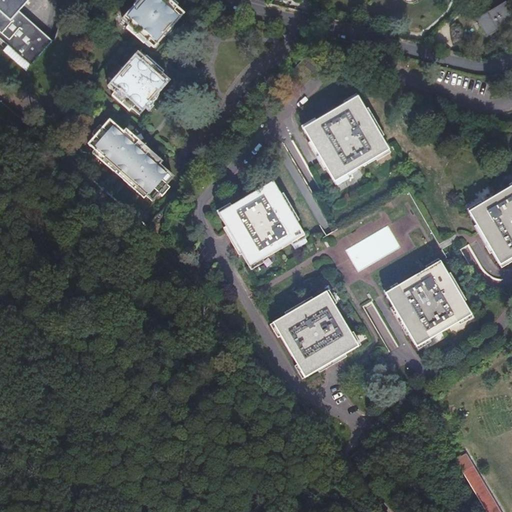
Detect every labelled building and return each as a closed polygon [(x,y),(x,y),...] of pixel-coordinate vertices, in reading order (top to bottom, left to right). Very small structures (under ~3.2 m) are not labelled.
[(18,15),(30,0),(0,0),(0,42),(30,69),(51,46),(18,15)] [(169,64),(178,53),(181,50),(179,48),(184,42),(186,44),(189,41),(198,30),(191,24),(194,21),(176,6),(174,9),(165,2),(157,11),(154,15),(156,17),(150,24),(147,22),(144,25),(136,35),(144,42),(142,45),(160,61),(162,58),(169,64)] [(511,19),(503,6),(477,21),(487,38),(511,23),(511,19)] [(146,22),(144,25),(147,22),(150,24),(156,17),(154,15),(157,11),(154,12),(152,13),(149,16),(148,18),(146,20),(146,22)] [(184,42),(179,48),(181,50),(178,53),(180,53),(183,52),(185,49),(187,47),(189,44),(189,41),(186,44),(184,42)] [(138,115),(147,104),(150,101),(147,99),(153,93),(155,95),(157,92),(167,82),(160,75),(162,72),(144,57),(142,59),(136,54),(127,64),(124,67),(126,68),(119,76),(118,74),(115,77),(106,87),(113,93),(110,96),(128,112),(130,108),(138,115)] [(115,77),(118,74),(119,76),(126,68),(124,67),(127,64),(126,64),(124,65),(123,66),(119,70),(117,73),(116,73),(116,74),(116,75),(116,76),(115,77)] [(150,101),(147,104),(149,103),(150,103),(151,102),(153,100),(156,97),(156,96),(157,94),(157,92),(155,95),(153,93),(147,99),(150,101)] [(356,99),(301,130),(331,184),(387,152),(356,99)] [(105,167),(111,172),(113,170),(124,179),(122,182),(127,187),(132,186),(145,197),(150,202),(156,195),(160,198),(168,189),(164,186),(171,178),(157,167),(160,163),(145,150),(143,153),(137,148),(139,145),(124,132),(121,135),(108,123),(101,130),(98,127),(90,136),(93,140),(87,147),(93,151),(105,163),(105,167)] [(90,154),(105,167),(105,163),(93,151),(90,154)] [(173,154),(169,159),(180,169),(184,164),(173,154)] [(113,170),(111,172),(122,182),(124,179),(113,170)] [(270,184),(215,216),(246,269),(301,237),(270,184)] [(142,200),(145,197),(132,186),(127,187),(142,200)] [(511,186),(466,214),(498,267),(511,259),(511,186)] [(390,228),(345,247),(355,270),(400,250),(390,228)] [(437,265),(383,296),(414,350),(468,318),(437,265)] [(323,294),(269,324),(301,380),(355,349),(323,294)] [(453,457),(486,511),(498,511),(471,468),(469,469),(459,453),(453,457)]
